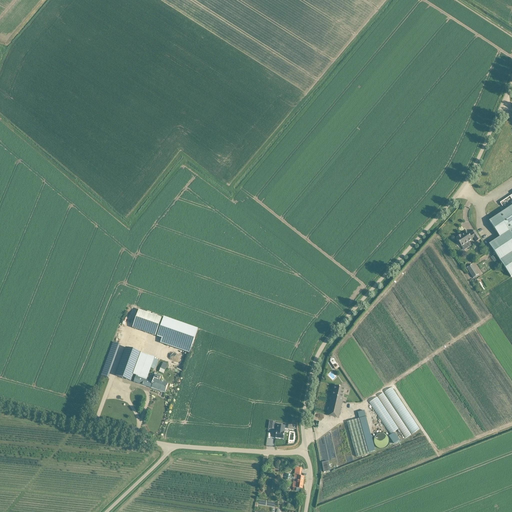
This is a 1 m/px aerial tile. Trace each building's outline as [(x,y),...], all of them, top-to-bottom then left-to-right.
[(511,276),(511,194),(509,197),(511,199),(511,198),(511,205),(489,221),(492,225),(500,237),(489,244),(510,277),(511,276)] [(476,242),(480,239),(475,231),(471,234),(469,235),(467,232),(461,236),(461,235),(456,238),(457,239),(456,239),(461,247),(472,240),(471,238),(474,238),(476,242)] [(479,275),(472,264),(466,268),(473,278),(479,275)] [(133,328),(156,336),(162,318),(139,310),(133,328)] [(164,318),(157,336),(190,348),(197,329),(164,318)] [(118,338),(112,353),(119,355),(124,340),(118,338)] [(133,375),(141,353),(126,347),(116,376),(131,381),(133,375)] [(141,353),(133,375),(136,376),(134,383),(150,388),(152,383),(152,382),(151,382),(146,380),(151,368),(154,359),(155,358),(141,353)] [(337,354),(334,356),(340,365),(343,362),(337,354)] [(152,382),(152,383),(150,388),(165,393),(168,384),(160,381),(161,377),(156,375),(154,382),(152,381),(151,382),(152,382)] [(390,387),(414,429),(422,425),(397,382),(390,387)] [(344,388),(340,387),(335,386),(332,396),(331,396),(327,416),(339,418),(341,407),(343,401),(341,401),(344,388)] [(359,419),(347,422),(356,457),(369,454),(359,419)] [(276,434),(275,438),(283,439),(285,427),(277,426),(277,431),(276,431),(276,434)] [(295,468),(293,488),(296,488),(296,491),(300,492),(300,489),(302,489),(304,478),(304,477),(300,476),(301,469),(295,468)]
